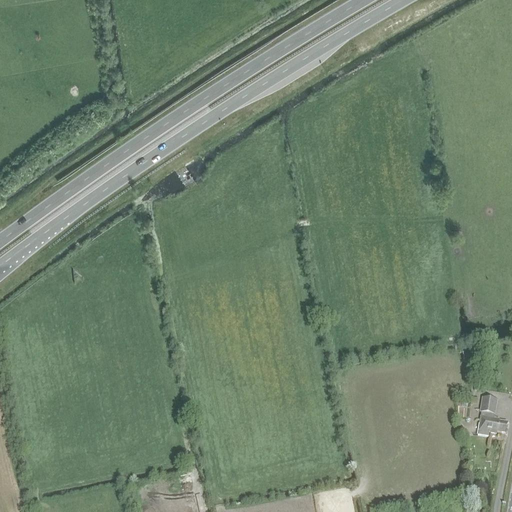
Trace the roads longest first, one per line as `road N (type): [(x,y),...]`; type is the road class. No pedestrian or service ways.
road 1 (trunk): [(0,267),(236,102),(404,0)]
road 2 (trunk): [(363,0),(200,101),(0,241)]
